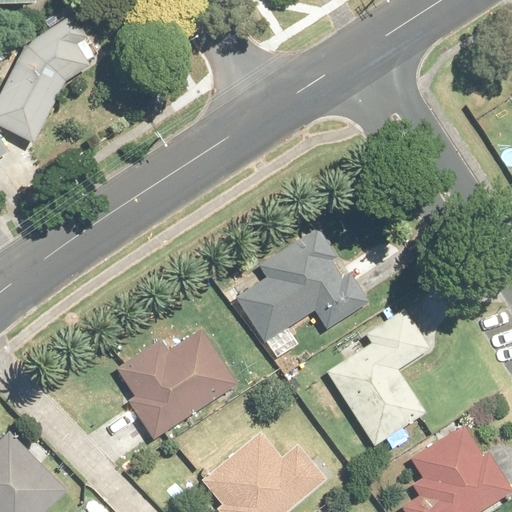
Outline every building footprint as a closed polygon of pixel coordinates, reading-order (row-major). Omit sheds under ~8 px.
[(43,0),(0,0),(0,9),(44,9),(43,0)] [(79,11),(30,45),(0,108),(0,126),(42,146),(72,84),(111,56),(79,11)] [(301,255),(293,244),(253,269),(261,281),(233,299),(282,374),(302,361),(282,330),(308,312),(320,331),(362,303),(322,241),(301,255)] [(421,414),(394,373),(427,352),(398,307),(365,329),(371,337),(319,371),(369,447),(421,414)] [(153,338),(109,367),(127,395),(121,400),(149,441),(233,385),(194,326),(160,349),(153,338)] [(195,422),(168,443),(191,471),(217,450),(195,422)] [(455,422),(401,456),(415,478),(407,483),(414,495),(394,508),(396,511),(474,511),(505,492),(479,450),(475,453),(455,422)] [(250,428),(195,478),(219,503),(212,510),(214,511),(284,511),(321,479),(289,444),(276,456),(250,428)] [(0,511),(38,511),(61,491),(3,430),(0,432),(0,511)]
